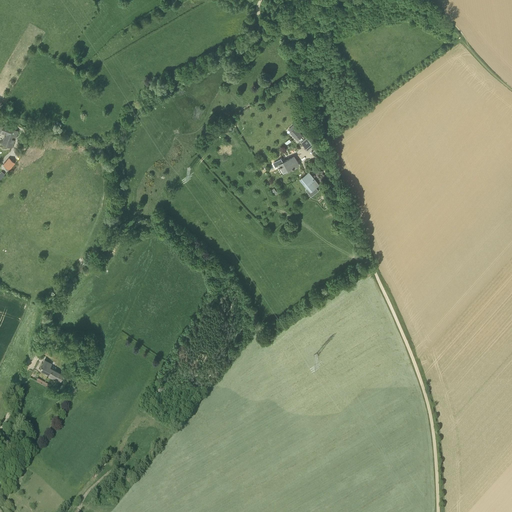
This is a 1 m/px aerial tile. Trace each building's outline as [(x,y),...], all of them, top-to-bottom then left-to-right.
[(231,123),(229,123),(229,126),(227,126),(227,127),(228,130),(230,129),(230,131),(234,130),(233,125),(235,125),(234,122),(231,123)] [(11,139),(14,129),(1,125),(0,124),(0,131),(7,134),(6,137),(5,137),(2,144),(11,148),(14,140),(11,139)] [(301,131),(297,127),(290,133),(294,137),(301,131)] [(307,138),(301,143),(307,150),(314,145),(307,138)] [(279,164),(280,166),(279,166),(279,167),(280,167),(283,172),(292,168),(292,169),(293,169),(293,168),(298,165),(294,156),(279,164)] [(15,163),(9,158),(3,165),(7,168),(9,170),(15,163)] [(300,179),(310,192),(319,184),(314,178),(313,176),(309,172),(300,179)] [(63,375),(60,373),(49,367),(51,363),(44,360),(40,368),(49,374),(49,375),(57,380),(60,381),(63,375)] [(47,387),(48,384),(37,378),(36,380),(47,387)]
